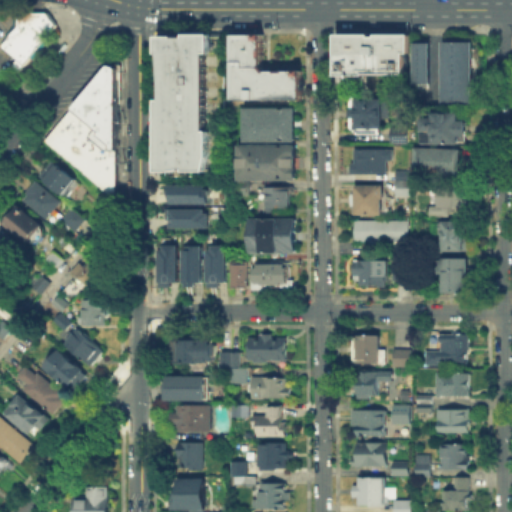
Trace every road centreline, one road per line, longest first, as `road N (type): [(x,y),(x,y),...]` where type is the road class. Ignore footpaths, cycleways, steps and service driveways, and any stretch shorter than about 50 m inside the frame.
road 1 (tertiary): [(141,511),(139,7)]
road 2 (residential): [(503,9),(504,511)]
road 3 (residential): [(140,311),(511,312)]
road 4 (residential): [(321,8),(322,312)]
road 5 (secondary): [(434,8),(139,7)]
road 6 (residential): [(322,312),(322,511)]
road 7 (residential): [(104,0),(81,50),(0,151)]
road 8 (residential): [(140,398),(110,405),(22,511)]
